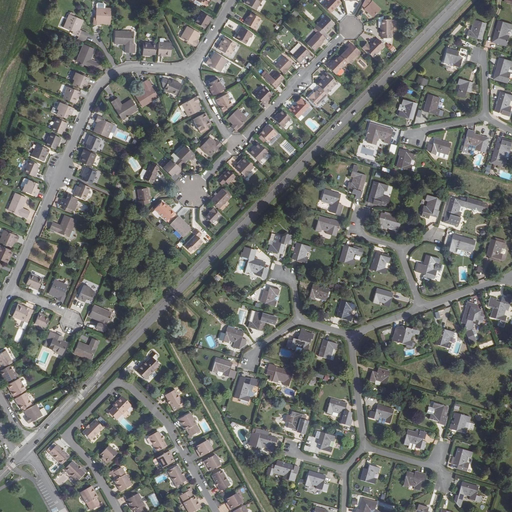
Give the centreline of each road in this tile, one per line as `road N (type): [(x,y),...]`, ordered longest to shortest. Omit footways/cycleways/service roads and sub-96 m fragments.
road 1 (residential): [(24,451),(460,0)]
road 2 (residential): [(189,67),(126,65),(99,85),(10,289)]
road 3 (track): [(152,318),(265,511)]
road 4 (residential): [(118,511),(68,436),(127,384)]
road 5 (residential): [(351,31),(237,151)]
road 6 (residential): [(127,384),(165,421),(215,511)]
